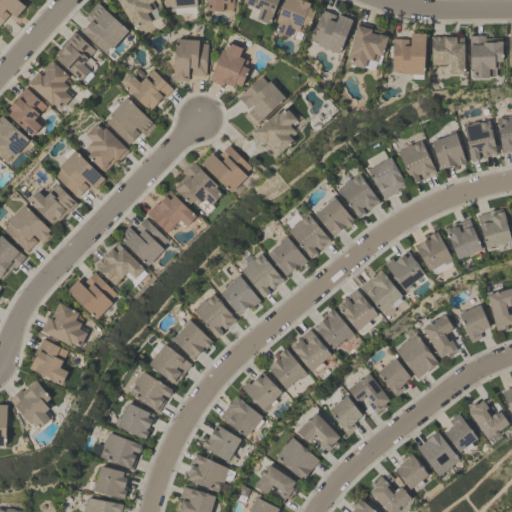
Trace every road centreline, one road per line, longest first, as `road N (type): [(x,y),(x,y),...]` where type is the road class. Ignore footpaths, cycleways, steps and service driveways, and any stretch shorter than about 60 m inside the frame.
road 1 (residential): [(0,70),(66,0),(511,8)]
road 2 (residential): [(148,511),(188,415),(249,343),(423,208),(511,178)]
road 3 (residential): [(0,369),(57,275),(201,118)]
road 4 (residential): [(511,355),(460,385),(365,461),(319,511)]
